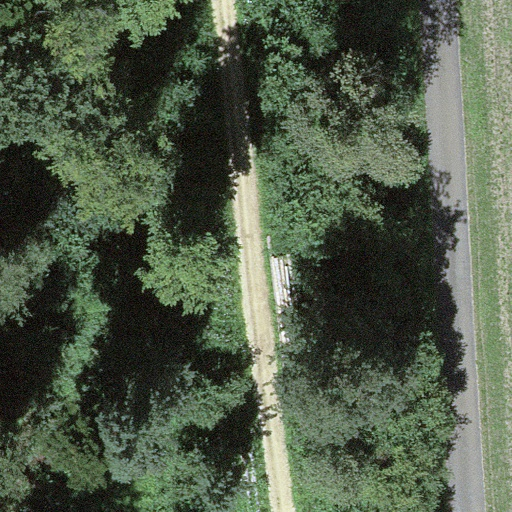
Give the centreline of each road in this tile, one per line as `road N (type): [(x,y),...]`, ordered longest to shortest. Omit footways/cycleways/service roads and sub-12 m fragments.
road 1 (track): [(282,511),(207,0)]
road 2 (unclassified): [(425,0),(458,511)]
